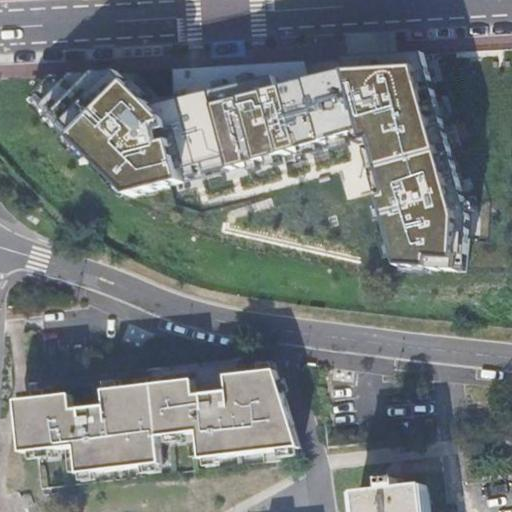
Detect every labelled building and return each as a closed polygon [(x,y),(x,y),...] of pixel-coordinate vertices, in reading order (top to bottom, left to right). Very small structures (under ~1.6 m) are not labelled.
[(300,40),(301,48),(331,42),(325,16),(280,26),(284,43),(300,40)] [(471,214),(428,52),(170,71),(140,102),(113,72),(50,77),(30,96),(135,195),(364,144),(398,267),(468,272),(471,214)] [(257,367),(258,374),(276,372),(275,365),(257,367)] [(258,374),(229,378),(230,393),(198,397),(196,382),(150,388),(136,389),(122,391),(109,393),(107,393),(109,408),(76,412),(74,397),(47,400),(33,402),(20,403),(26,455),(47,453),(60,451),(79,449),(81,461),(82,474),(83,476),(85,476),(98,474),(149,468),(163,466),(165,466),(162,439),(174,438),(187,436),(201,434),(204,461),(206,461),(220,459),(298,449),(303,449),(278,372),(276,372),(258,374)] [(135,382),(136,389),(150,388),(149,380),(135,382)] [(108,385),(109,393),(122,391),(121,383),(108,385)] [(32,394),(33,402),(47,400),(46,393),(32,394)] [(187,436),(174,438),(174,445),(188,443),(187,436)] [(196,460),(204,459),(202,446),(195,447),(196,460)] [(299,457),(298,449),(285,451),(286,459),(299,457)] [(61,459),(60,451),(47,453),(48,460),(61,459)] [(221,467),(220,459),(206,461),(207,468),(221,467)] [(75,475),(82,474),(81,461),(73,462),(75,475)] [(164,473),(163,466),(149,468),(150,475),(164,473)] [(99,482),(98,474),(85,476),(86,483),(99,482)] [(358,495),(360,511),(428,511),(425,486),(398,490),(397,480),(383,481),(385,491),(358,495)]
